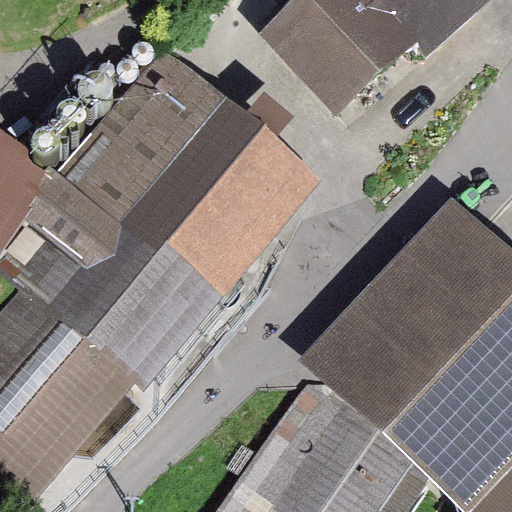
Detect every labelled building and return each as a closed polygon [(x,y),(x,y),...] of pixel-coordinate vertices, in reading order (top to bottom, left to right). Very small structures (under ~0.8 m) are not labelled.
[(423,63),(494,0),(288,0),(252,32),(331,121),(412,51),(423,63)] [(0,487),(29,511),(59,511),(316,208),(166,82),(37,234),(63,256),(0,330),(0,487)] [(0,259),(54,187),(0,148),(0,259)] [(511,511),(511,258),(455,202),(303,364),(312,372),(406,472),(445,511),(511,511)] [(380,511),(406,472),(312,372),(218,511),(380,511)]
